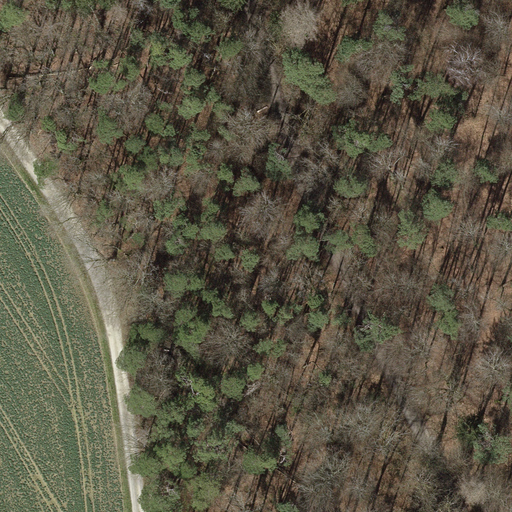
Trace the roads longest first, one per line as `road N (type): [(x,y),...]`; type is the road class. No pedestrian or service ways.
road 1 (track): [(459,511),(344,284),(254,0)]
road 2 (track): [(138,511),(114,314),(79,231),(0,113)]
